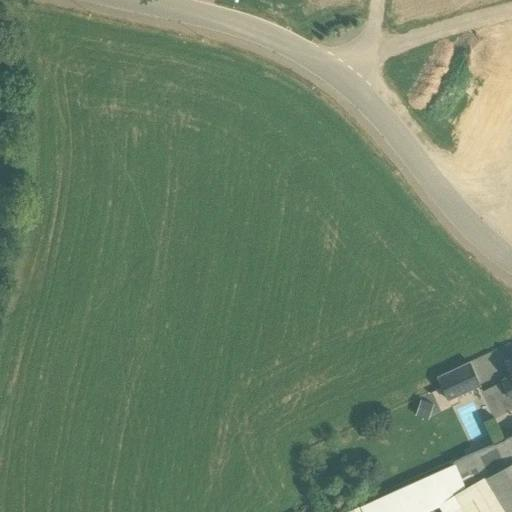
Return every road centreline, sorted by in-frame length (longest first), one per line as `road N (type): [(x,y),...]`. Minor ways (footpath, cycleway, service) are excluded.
road 1 (residential): [(126,0),(238,27),(317,62),(511,260)]
road 2 (track): [(0,38),(9,102),(0,237)]
road 3 (track): [(363,56),(511,18)]
